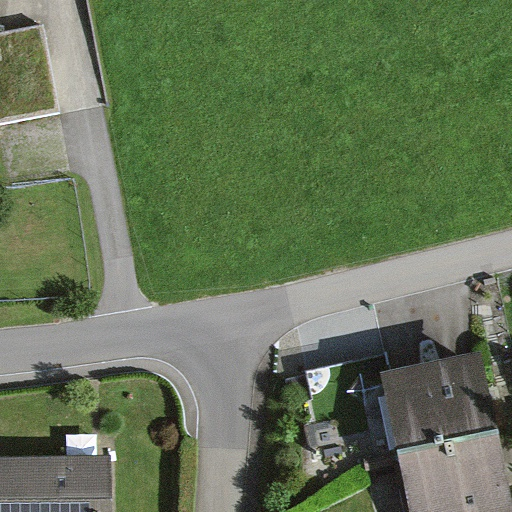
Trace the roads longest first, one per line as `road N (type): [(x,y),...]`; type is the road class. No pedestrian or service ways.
road 1 (residential): [(511,252),(218,318)]
road 2 (residential): [(218,318),(0,352)]
road 3 (residential): [(218,318),(224,378),(217,511)]
